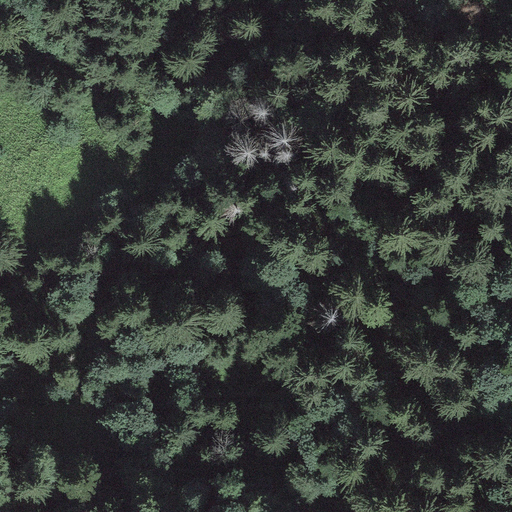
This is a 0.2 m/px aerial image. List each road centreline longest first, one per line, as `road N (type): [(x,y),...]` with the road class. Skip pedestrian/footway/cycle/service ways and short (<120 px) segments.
road 1 (track): [(0,488),(39,461),(69,420),(109,269),(135,218),(214,139),(198,116),(0,48)]
road 2 (track): [(57,443),(118,409),(251,368),(310,327)]
